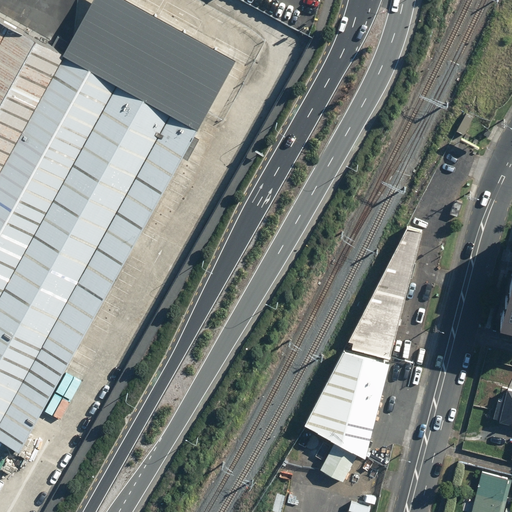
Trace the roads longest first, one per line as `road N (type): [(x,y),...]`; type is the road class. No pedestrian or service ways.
road 1 (primary): [(403,0),(362,105),(123,511)]
road 2 (primary): [(89,511),(185,343),(358,0)]
road 3 (secondary): [(511,161),(487,211),(407,511)]
